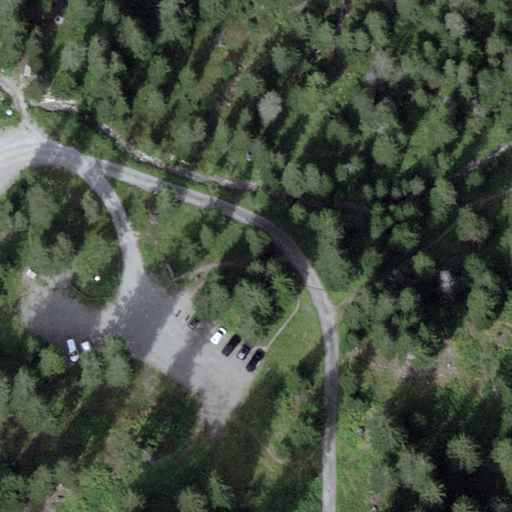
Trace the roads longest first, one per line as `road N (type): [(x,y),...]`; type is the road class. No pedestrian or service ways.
road 1 (track): [(0,155),(33,142),(56,148),(240,213),(290,247),(326,317),(328,511)]
road 2 (track): [(81,159),(122,225),(148,293)]
